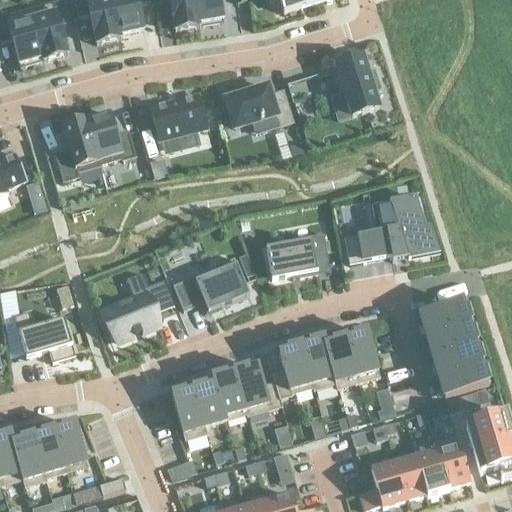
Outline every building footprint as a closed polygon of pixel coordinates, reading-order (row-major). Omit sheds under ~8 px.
[(96,48),(120,43),(110,0),(86,0),(85,0),(72,0),(78,22),(90,19),(96,48)] [(110,0),(120,43),(121,43),(120,39),(144,34),(138,9),(150,6),(148,0),(110,0)] [(174,35),(199,31),(193,0),(156,0),(158,7),(170,5),(174,35)] [(193,0),(199,31),(223,27),(219,0),(193,0)] [(322,5),(320,0),(277,0),(283,17),(322,5)] [(29,13),(44,65),(68,58),(59,30),(71,26),(64,3),(29,13)] [(44,65),(29,13),(0,21),(0,46),(0,47),(12,44),(20,72),(44,65)] [(374,73),(367,76),(362,60),(335,69),(351,120),(378,111),(373,96),(381,94),(374,73)] [(225,104),(234,133),(275,120),(278,131),(293,127),(283,95),(270,99),(267,91),(225,104)] [(206,133),(198,100),(150,112),(158,146),(206,133)] [(85,124),(98,170),(99,169),(121,163),(122,165),(135,161),(128,137),(116,140),(109,118),(86,125),(86,123),(85,124)] [(100,171),(99,169),(98,170),(85,124),(62,131),(69,154),(55,158),(63,186),(78,182),(76,177),(100,171)] [(301,146),(290,149),(293,159),(304,156),(301,146)] [(6,194),(27,185),(15,159),(0,165),(0,201),(8,198),(6,194)] [(163,169),(153,172),(156,181),(166,178),(163,169)] [(421,233),(425,232),(415,200),(389,205),(397,232),(357,240),(362,267),(391,262),(391,266),(426,259),(421,233)] [(265,252),(271,284),(317,276),(316,271),(329,269),(324,245),(312,248),(312,243),(265,252)] [(203,306),(207,316),(249,299),(234,263),(212,272),(215,281),(197,289),(194,281),(173,290),(182,314),(203,306)] [(146,298),(105,314),(118,346),(160,329),(156,318),(176,309),(166,284),(144,293),(146,298)] [(14,296),(0,298),(0,305),(3,324),(13,321),(18,320),(14,296)] [(462,307),(419,319),(422,330),(423,330),(426,339),(425,339),(426,341),(470,328),(467,317),(465,317),(462,307)] [(52,368),(75,361),(64,323),(33,332),(28,316),(18,320),(13,321),(26,363),(49,356),(52,368)] [(470,328),(426,341),(428,350),(429,350),(432,360),(431,360),(432,361),(476,348),(473,337),(471,338),(468,329),(471,329),(470,328)] [(345,343),(358,388),(380,382),(367,337),(353,341),(354,343),(347,345),(346,343),(345,343)] [(336,389),(335,389),(336,395),(358,388),(345,343),(333,347),(333,349),(326,351),(324,344),(323,344),(336,389)] [(313,393),(312,394),(313,396),(335,389),(336,389),(323,344),(309,348),(310,350),(302,352),(302,350),(301,350),(313,393)] [(476,348),(432,361),(434,371),(435,370),(438,380),(437,380),(438,381),(482,368),(479,357),(477,358),(474,350),(477,349),(476,348)] [(274,386),(278,399),(279,402),(280,404),(291,401),(291,400),(312,394),(313,393),(301,350),(287,354),(288,357),(279,359),(284,375),(272,379),(274,386)] [(482,368),(438,381),(440,391),(441,391),(444,403),(489,390),(485,378),(483,378),(480,370),(483,369),(482,368)] [(280,404),(279,402),(278,399),(274,386),(263,389),(258,372),(249,374),(248,372),(233,376),(234,379),(235,378),(248,422),(282,412),(280,404)] [(214,390),(225,426),(226,426),(246,420),(246,422),(248,422),(235,378),(234,379),(227,381),(226,379),(211,383),(214,390)] [(205,432),(225,426),(214,390),(206,392),(206,390),(192,394),(193,396),(194,396),(204,432),(205,432)] [(207,439),(205,432),(204,432),(194,396),(193,396),(186,398),(185,396),(172,400),(185,445),(207,439)] [(449,419),(480,410),(476,396),(445,405),(449,419)] [(444,406),(436,408),(438,415),(440,422),(448,419),(444,406)] [(425,418),(438,415),(436,408),(436,407),(423,411),(425,418)] [(357,430),(354,418),(346,421),(350,433),(357,430)] [(415,420),(418,430),(428,428),(425,418),(415,420)] [(511,436),(507,419),(465,431),(480,480),(497,475),(501,486),(511,482),(511,436)] [(340,435),(348,433),(345,421),(337,424),(340,435)] [(393,427),(382,430),(386,443),(397,440),(393,427)] [(54,435),(66,478),(88,472),(75,429),(62,433),(63,435),(55,437),(55,435),(54,435)] [(376,447),(386,443),(382,430),(372,433),(376,447)] [(33,441),(45,484),(46,484),(66,478),(54,435),(41,439),(42,441),(35,443),(34,441),(33,441)] [(11,439),(10,440),(23,485),(22,485),(25,493),(47,486),(46,484),(45,484),(33,441),(20,445),(21,447),(14,449),(11,439)] [(0,486),(1,491),(22,485),(23,485),(10,440),(0,442),(0,486)] [(432,446),(435,455),(436,455),(448,494),(449,494),(469,488),(455,440),(432,446)] [(245,463),(242,452),(234,454),(237,466),(245,463)] [(223,467),(220,455),(212,458),(213,462),(215,470),(223,467)] [(448,494),(436,455),(435,455),(415,461),(427,500),(426,501),(427,503),(440,499),(449,496),(449,494),(448,494)] [(426,501),(427,500),(415,461),(395,467),(406,506),(426,501)] [(254,468),(257,478),(266,475),(263,465),(254,468)] [(381,511),(387,511),(406,506),(395,467),(371,474),(377,495),(360,500),(363,511),(378,511),(381,511)] [(257,478),(254,468),(245,470),(248,480),(257,478)] [(229,487),(226,476),(212,480),(215,490),(216,492),(229,487)] [(206,493),(215,490),(212,480),(203,483),(206,493)] [(99,490),(103,502),(126,495),(122,483),(99,490)] [(292,511),(289,498),(265,505),(266,511),(292,511)] [(67,511),(76,510),(73,499),(64,502),(67,511)]
